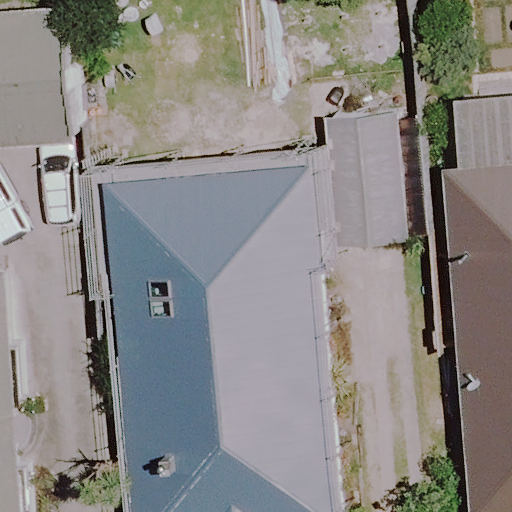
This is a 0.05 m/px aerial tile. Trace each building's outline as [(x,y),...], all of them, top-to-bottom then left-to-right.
[(73,20),(0,23),(0,147),(78,144),(73,20)] [(511,511),(511,76),(448,81),(479,511),(511,511)] [(412,109),(331,116),(342,240),(423,233),(412,109)] [(344,511),(326,261),(280,265),(274,180),(119,192),(143,511),(344,511)] [(29,511),(15,269),(0,269),(0,511),(29,511)]
